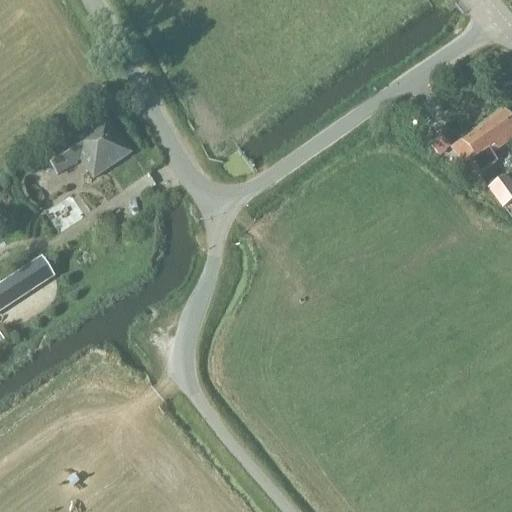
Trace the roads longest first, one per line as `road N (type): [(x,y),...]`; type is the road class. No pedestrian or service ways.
road 1 (unclassified): [(290,511),(180,374),(182,337),(215,244),(218,198)]
road 2 (unclassified): [(218,198),(267,180),(496,19)]
road 3 (unclassified): [(90,0),(180,164),(195,187),(218,198)]
road 4 (track): [(180,374),(133,412),(102,391),(71,393),(0,446)]
